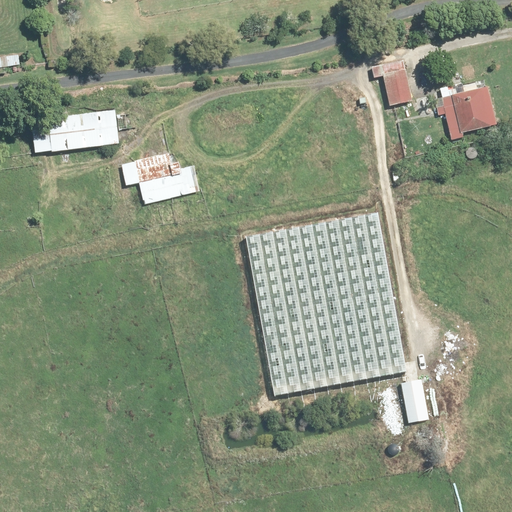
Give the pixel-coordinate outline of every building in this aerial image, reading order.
[(409,101),(401,60),(368,66),(370,77),(380,76),(385,106),(409,101)] [(495,122),(486,84),(431,97),(434,115),(442,113),(448,137),(461,134),(461,130),(495,122)] [(116,107),(30,115),(33,153),(119,146),(116,107)] [(166,151),(119,161),(124,185),(137,182),(141,200),(194,189),(189,163),(179,165),(177,157),(168,158),(166,151)] [(378,210),(240,232),(265,392),(404,370),(378,210)] [(418,374),(396,377),(402,418),(424,415),(418,374)]
